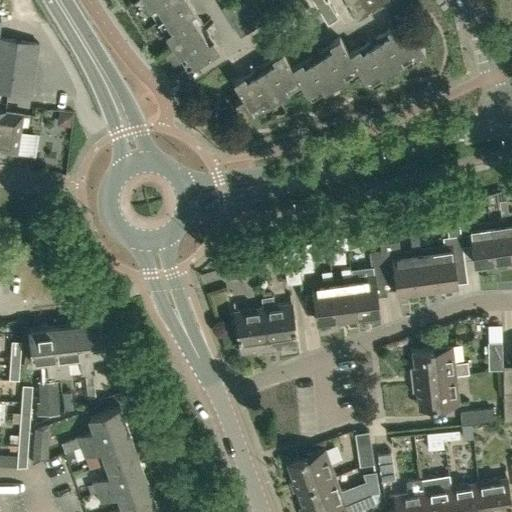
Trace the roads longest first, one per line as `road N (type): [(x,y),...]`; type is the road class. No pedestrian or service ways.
road 1 (tertiary): [(190,194),(505,120)]
road 2 (residential): [(221,398),(427,318),(511,302)]
road 3 (secondary): [(141,163),(105,80),(56,0)]
road 4 (secondary): [(221,398),(171,300),(153,243)]
road 5 (secondary): [(261,511),(221,398)]
